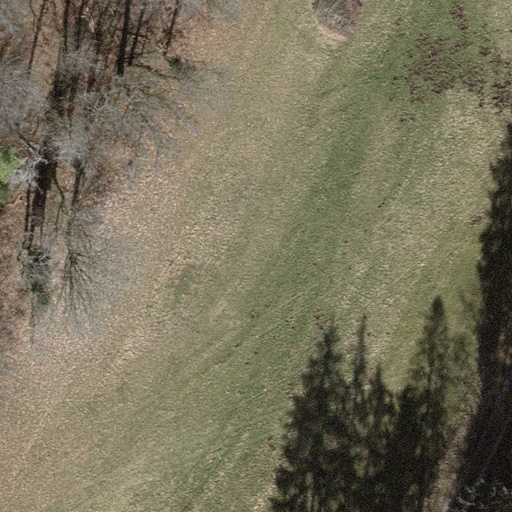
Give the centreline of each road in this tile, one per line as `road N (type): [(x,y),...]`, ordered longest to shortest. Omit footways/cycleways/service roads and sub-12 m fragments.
road 1 (track): [(434,511),(511,349)]
road 2 (track): [(66,0),(0,115)]
